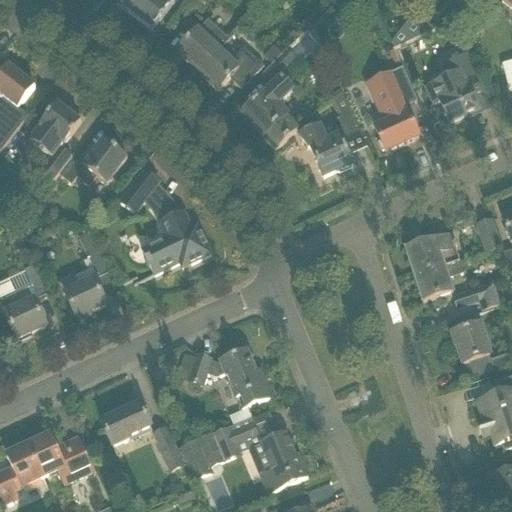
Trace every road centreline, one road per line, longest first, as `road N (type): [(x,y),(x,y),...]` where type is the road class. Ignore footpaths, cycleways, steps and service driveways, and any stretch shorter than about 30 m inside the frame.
road 1 (residential): [(267,264),(233,199),(167,128),(5,0)]
road 2 (residential): [(0,411),(275,285)]
road 3 (unclassified): [(445,511),(355,226)]
road 4 (residential): [(370,511),(275,285)]
road 5 (residential): [(355,226),(511,154)]
